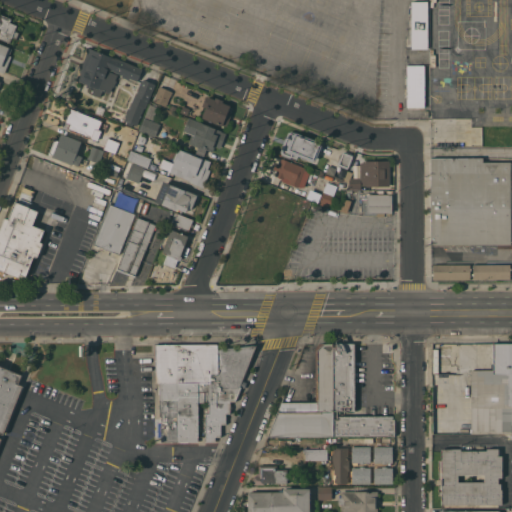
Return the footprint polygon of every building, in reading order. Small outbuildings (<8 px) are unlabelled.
[(428,49),(411,49),(411,1),(427,1),(428,49)] [(0,38),(0,14),(11,18),(9,22),(16,25),(15,30),(19,32),(16,39),(12,37),(9,42),(0,38)] [(0,42),(4,44),(3,45),(12,48),(9,55),(11,56),(4,73),(0,71),(0,42)] [(114,58),(115,57),(142,68),(137,81),(129,78),(129,79),(122,76),(122,75),(114,71),(110,69),(109,71),(118,74),(115,80),(116,80),(114,87),(112,86),(110,93),(102,90),(99,97),(92,93),(93,89),(86,86),(87,84),(78,81),(81,72),(79,71),(89,47),(114,58)] [(424,65),(424,106),(407,106),(406,65),(424,65)] [(156,84),(146,108),(144,108),(137,125),(124,120),(126,114),(125,113),(128,108),(129,108),(134,95),(136,96),(143,79),(156,84)] [(173,91),(171,96),(170,96),(166,106),(153,101),(159,86),(173,91)] [(214,99),(215,97),(223,100),(222,102),(230,106),(227,112),(231,113),(226,127),(222,125),(222,126),(202,117),(203,115),(202,115),(205,107),(202,106),(206,96),(214,99)] [(158,107),(153,120),(145,117),(150,104),(158,107)] [(102,120),(98,129),(102,130),(98,140),(91,138),(83,135),(84,135),(68,128),(69,124),(68,125),(67,125),(66,124),(66,123),(65,122),(65,121),(64,120),(65,119),(66,119),(66,118),(65,118),(66,117),(67,116),(71,108),(102,120)] [(160,124),(155,137),(139,130),(144,117),(160,124)] [(221,131),(226,133),(220,148),(215,146),(212,152),(206,149),(203,156),(195,153),(198,147),(188,143),(192,134),(183,130),(188,118),(221,131)] [(281,154),(280,152),(282,147),(282,145),(285,137),(286,137),(288,132),(291,130),(318,140),(321,146),(315,160),(312,161),(298,156),(297,159),(291,157),(290,158),(281,154)] [(145,153),(133,148),(140,132),(151,136),(145,153)] [(81,141),(76,154),(82,157),(78,166),(72,163),(72,165),(52,157),(53,155),(48,153),(54,139),(58,141),(61,133),(81,141)] [(119,142),(114,154),(103,149),(108,137),(119,142)] [(104,150),(99,163),(87,158),(92,146),(104,150)] [(202,157),(210,161),(207,168),(210,170),(203,187),(189,181),(189,180),(183,178),(183,177),(168,171),(169,170),(159,166),(163,158),(172,162),(177,148),(187,152),(187,151),(202,157)] [(147,167),(127,159),(131,150),(151,158),(147,167)] [(342,152),(344,151),(353,154),(347,169),(338,165),(338,163),(342,152)] [(305,169),(309,173),(304,185),(304,187),(297,187),(282,181),(283,178),(275,175),(276,170),(273,169),(276,162),(279,163),(282,157),(305,167),(305,169)] [(510,190),(511,190),(511,248),(497,248),(497,244),(431,244),(431,158),(483,158),(483,161),(510,161),(510,190)] [(122,172),(127,160),(132,162),(145,167),(137,186),(125,181),(126,177),(127,174),(122,172)] [(353,172),(351,177),(360,177),(360,163),(363,163),(363,161),(389,160),(389,186),(361,186),(361,188),(347,189),(350,182),(344,180),(348,171),(353,172)] [(117,174),(119,174),(118,177),(107,172),(111,163),(120,167),(117,174)] [(197,195),(192,208),(188,207),(186,212),(177,208),(177,210),(155,201),(163,181),(197,195)] [(334,196),(329,207),(318,203),(322,192),(334,196)] [(367,213),(367,193),(372,193),(372,194),(392,194),(392,213),(367,213)] [(344,198),(350,201),(345,211),(339,209),(344,198)] [(17,202),(18,199),(28,203),(27,207),(38,211),(32,225),(44,229),(39,241),(43,243),(37,257),(33,255),(25,276),(20,273),(18,276),(5,271),(4,272),(0,270),(0,229),(5,217),(8,218),(15,201),(17,202)] [(145,201),(149,203),(145,214),(140,212),(145,201)] [(109,203),(134,214),(118,254),(93,244),(109,203)] [(188,231),(170,224),(175,212),(193,219),(188,231)] [(158,225),(156,230),(154,229),(134,277),(117,269),(138,217),(158,225)] [(167,253),(162,251),(171,229),(188,236),(181,253),(183,253),(180,260),(178,259),(174,268),(163,263),(167,253)] [(433,264),(470,264),(470,279),(433,279),(433,274),(433,264)] [(510,279),(473,279),(473,264),(510,264),(510,279)] [(511,432),(471,433),(471,373),(471,370),(494,370),(494,343),(511,343),(511,432)] [(156,344),(217,344),(217,349),(256,345),(242,380),(247,382),(244,388),(241,386),(235,401),(230,401),(230,413),(226,413),(226,424),(221,424),(221,437),(215,437),(215,441),(205,441),(206,413),(208,413),(209,401),(204,401),(204,402),(198,402),(198,437),(197,437),(197,441),(194,441),(194,442),(189,442),(161,441),(161,437),(158,437),(158,422),(161,422),(161,416),(159,416),(159,383),(155,383),(156,345),(156,344)] [(334,436),(267,437),(282,402),(316,402),(315,348),(317,345),(319,344),(320,344),(333,344),(334,436)] [(337,344),(338,344),(355,344),(355,410),(354,411),(347,412),(347,411),(346,411),(346,410),(338,410),(338,416),(392,415),(392,416),(392,418),(395,418),(395,436),(334,436),(333,344),(337,344)] [(460,353),(460,368),(471,368),(471,370),(471,373),(448,373),(448,371),(435,371),(435,363),(436,363),(436,353),(460,353)] [(0,511),(0,365),(22,374),(18,383),(22,385),(3,434),(0,433),(0,437),(1,438),(0,440),(0,511)] [(370,462),(365,462),(365,463),(360,463),(360,462),(351,462),(351,446),(370,446),(370,462)] [(392,462),(387,462),(387,463),(382,463),(382,462),(374,462),(374,446),(392,446),(392,462)] [(348,459),(349,459),(350,470),(348,470),(348,483),(332,483),(331,447),(348,447),(348,459)] [(441,504),(441,501),(441,494),(439,494),(439,491),(441,491),(441,466),(439,466),(439,460),(441,460),(441,449),(460,449),(460,450),(486,450),(486,448),(498,448),(498,455),(502,456),(502,477),(498,477),(498,483),(501,483),(501,489),(502,489),(502,504),(441,504)] [(327,449),(327,460),(305,460),(305,449),(327,449)] [(264,482),(264,484),(254,484),(253,483),(253,477),(254,476),(257,476),(256,473),(258,473),(259,473),(259,465),(277,465),(277,469),(286,468),(287,483),(264,482)] [(360,467),(360,466),(365,466),(365,467),(370,467),(370,483),(352,483),(352,467),(360,467)] [(382,467),(382,466),(387,466),(387,467),(392,467),(392,483),(374,483),(374,467),(382,467)] [(319,499),(319,486),(332,486),(331,499),(319,499)] [(341,511),(341,504),(338,504),(338,497),(341,497),(341,491),(354,491),(354,486),(363,486),(363,491),(377,491),(377,511),(341,511)] [(309,488),(309,511),(248,511),(248,493),(249,493),(249,492),(283,491),(283,488),(309,488)]
